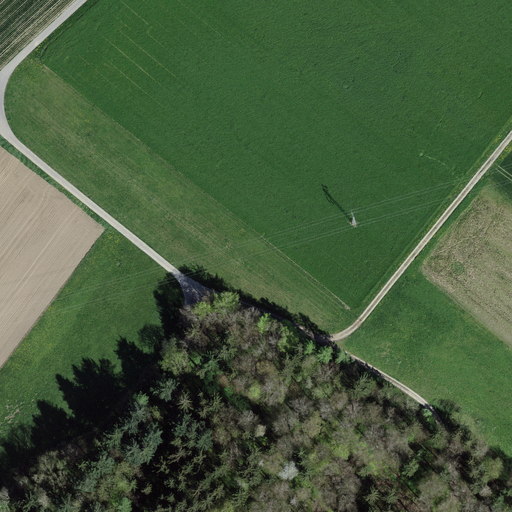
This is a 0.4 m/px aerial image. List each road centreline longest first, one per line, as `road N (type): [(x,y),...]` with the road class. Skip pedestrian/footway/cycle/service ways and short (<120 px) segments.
road 1 (track): [(326,338),(350,328),(511,132)]
road 2 (track): [(0,130),(191,285)]
road 3 (track): [(191,285),(177,393),(139,511)]
road 4 (track): [(326,338),(379,368),(441,428),(456,480),(455,511)]
road 5 (track): [(191,285),(326,338)]
